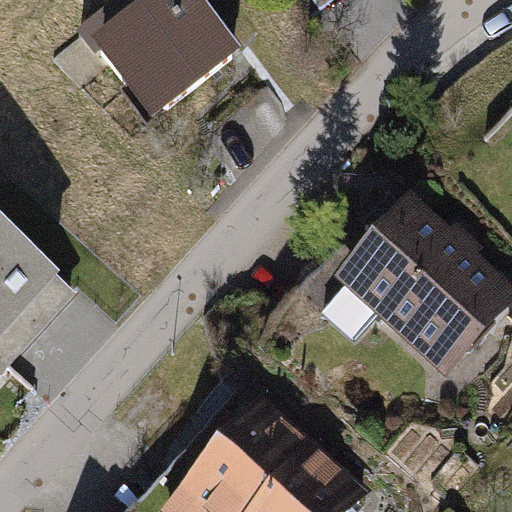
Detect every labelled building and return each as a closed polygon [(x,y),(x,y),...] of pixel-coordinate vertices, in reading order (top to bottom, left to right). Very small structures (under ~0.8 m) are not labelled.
[(187,0),(163,0),(85,60),(146,139),(239,68),(187,0)] [(303,0),(320,22),(348,0),(303,0)] [(511,315),(511,297),(405,204),(333,286),(449,387),(511,315)] [(0,384),(72,298),(0,237),(0,384)] [(264,511),(315,453),(257,404),(164,511),(264,511)] [(315,453),(264,511),(373,511),(378,506),(315,453)]
